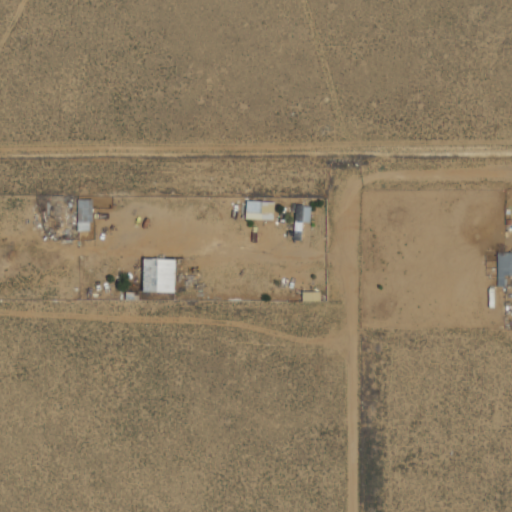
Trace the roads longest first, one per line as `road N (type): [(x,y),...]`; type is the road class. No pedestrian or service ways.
road 1 (track): [(0,153),(511,153)]
road 2 (track): [(351,190),(351,511)]
